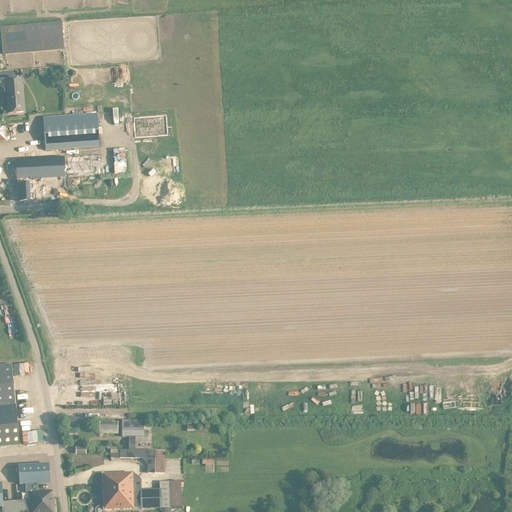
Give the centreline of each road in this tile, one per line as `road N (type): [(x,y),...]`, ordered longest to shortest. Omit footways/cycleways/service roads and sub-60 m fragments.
road 1 (track): [(49,398),(64,398),(63,373),(87,366),(216,379),(346,377),(498,366),(511,357)]
road 2 (residential): [(61,511),(50,402),(0,249)]
